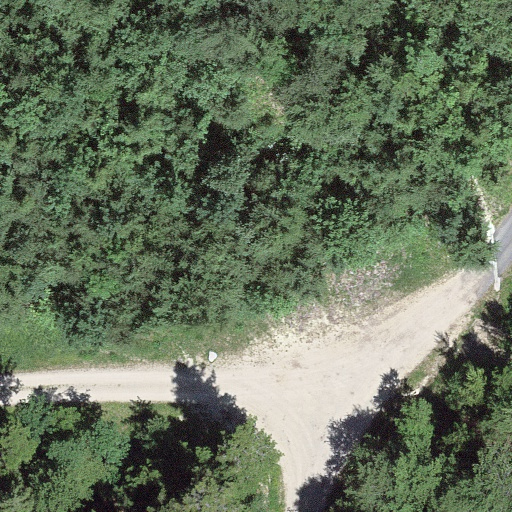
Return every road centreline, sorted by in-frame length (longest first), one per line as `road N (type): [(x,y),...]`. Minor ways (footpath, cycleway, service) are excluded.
road 1 (track): [(0,392),(378,378)]
road 2 (track): [(378,378),(511,239)]
road 3 (track): [(305,511),(341,431),(378,378)]
